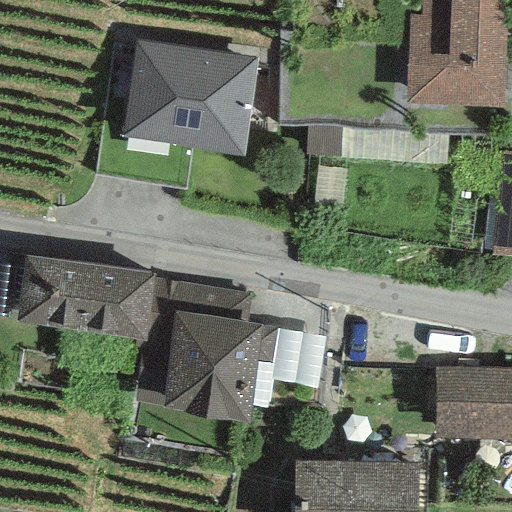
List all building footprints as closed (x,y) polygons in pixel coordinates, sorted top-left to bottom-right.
[(496,0),(405,0),(400,93),(491,99),(496,0)] [(255,53),(135,36),(122,130),(242,146),(255,53)] [(152,265),(23,248),(14,312),(143,330),(152,265)] [(255,321),(153,312),(145,399),(247,408),(255,321)] [(288,321),(281,357),(324,364),(330,329),(288,321)] [(511,357),(436,356),(435,421),(511,422),(511,357)] [(412,511),(412,456),(293,456),(293,511),(412,511)]
